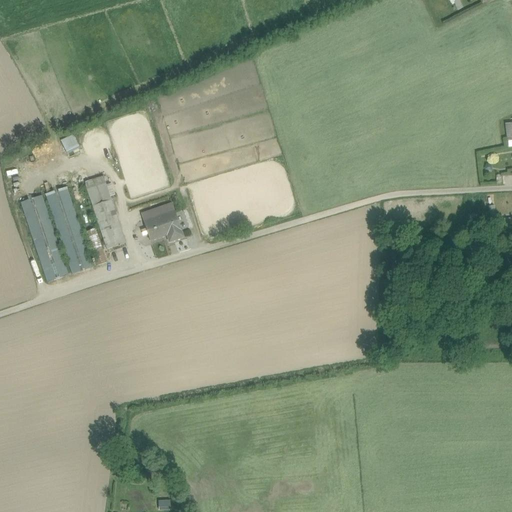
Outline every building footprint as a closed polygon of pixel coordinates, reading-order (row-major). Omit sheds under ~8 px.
[(75,135),(62,141),(66,152),(80,146),(75,135)] [(105,182),(86,188),(95,216),(114,210),(105,182)] [(107,263),(81,186),(71,190),(97,267),(107,263)] [(90,257),(67,188),(45,195),(68,264),(68,263),(72,275),(94,268),(90,257)] [(69,276),(42,196),(20,203),(47,284),(69,276)] [(141,213),(144,223),(175,212),(172,202),(141,213)] [(114,210),(95,216),(107,250),(126,244),(114,210)] [(506,224),(505,219),(492,220),(492,210),(484,210),(485,225),(506,224)] [(175,212),(144,223),(150,241),(172,234),(174,241),(183,238),(181,231),(175,212)] [(169,498),(158,498),(159,509),(172,509),(172,501),(169,501),(169,498)]
